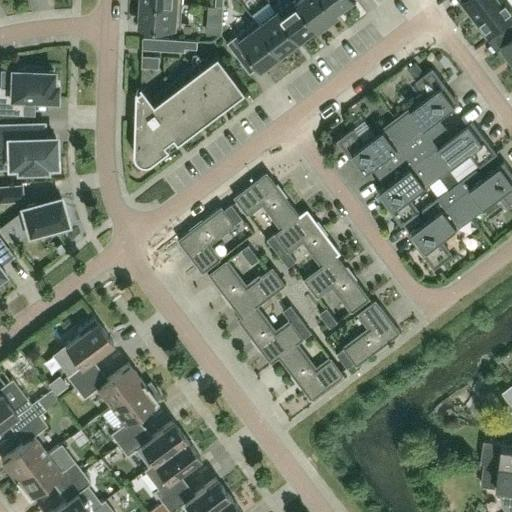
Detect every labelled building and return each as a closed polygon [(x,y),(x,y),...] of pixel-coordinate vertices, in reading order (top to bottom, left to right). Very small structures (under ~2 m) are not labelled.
[(181,27),(182,3),(141,0),(139,24),(181,27)] [(319,29),(297,0),(281,0),(274,6),(299,40),(316,26),(319,29)] [(337,15),(326,0),(297,0),(319,29),(337,15)] [(326,0),(337,15),(338,14),(336,11),(350,0),(326,0)] [(464,0),(489,33),(511,16),(511,4),(508,0),(464,0)] [(299,40),(274,6),(273,7),(276,11),(259,23),(256,19),(255,20),(281,53),(299,40)] [(281,53),(255,20),(237,34),(262,67),(281,53)] [(511,38),(500,47),(510,60),(511,58),(511,59),(511,20),(503,28),(511,38)] [(151,49),(152,37),(143,36),(143,48),(151,49)] [(159,49),(160,37),(152,37),(151,49),(159,49)] [(168,50),(169,38),(160,37),(159,49),(168,50)] [(176,50),(177,38),(169,38),(168,50),(176,50)] [(186,47),(186,39),(177,38),(176,50),(185,51),(186,47)] [(197,40),(186,39),(186,47),(197,48),(197,40)] [(138,88),(137,88),(135,150),(135,154),(136,156),(137,158),(139,159),(141,161),(143,162),(146,162),(147,162),(150,161),(152,160),(156,157),(170,147),(166,142),(175,135),(179,140),(246,90),(219,53),(209,61),(204,55),(151,95),(142,83),(140,84),(142,86),(138,89),(138,88)] [(150,67),(151,55),(142,54),(141,67),(150,67)] [(159,56),(151,55),(150,67),(158,68),(159,56)] [(427,95),(396,118),(418,146),(445,125),(438,116),(459,101),(433,66),(416,79),(427,95)] [(56,98),(56,81),(53,81),(53,69),(11,67),(10,85),(0,84),(0,111),(23,113),(23,97),(56,98)] [(379,175),(418,146),(396,118),(364,143),(352,127),(337,139),(363,173),(372,166),(379,175)] [(452,134),(445,125),(418,146),(440,176),(469,154),(478,166),(497,152),(473,119),(452,134)] [(54,135),(42,135),(42,123),(27,124),(27,126),(23,126),(23,124),(0,124),(0,143),(8,143),(9,168),(45,166),(45,162),(55,162),(54,135)] [(411,198),(440,176),(418,146),(379,175),(386,184),(376,191),(401,224),(420,210),(411,198)] [(483,177),(476,168),(476,167),(449,187),(471,216),(500,194),(511,209),(511,208),(511,171),(504,161),(483,177)] [(263,201),(283,228),(300,213),(267,170),(234,195),(248,213),(263,201)] [(0,199),(21,198),(20,184),(0,185),(0,199)] [(440,239),(471,216),(449,187),(421,208),(422,209),(422,208),(429,217),(408,233),(434,268),(451,255),(440,239)] [(20,205),(28,232),(67,221),(59,194),(20,205)] [(209,242),(236,222),(243,216),(233,202),(225,208),(224,208),(223,207),(222,205),(221,205),(178,238),(198,265),(203,271),(210,266),(221,258),(209,242)] [(307,208),(300,213),(283,228),(276,233),(275,232),(267,238),(288,265),(295,259),(289,251),(303,240),(322,264),(337,254),(341,251),(307,208)] [(364,289),(337,254),(322,264),(303,278),(312,289),(317,296),(326,289),(332,284),(336,289),(352,310),(370,297),(364,289)] [(260,274),(261,275),(247,285),(227,259),(209,272),(221,289),(242,316),(258,305),(276,291),(279,289),(286,283),(272,265),(260,274)] [(357,365),(401,331),(376,298),(358,312),(370,327),(343,347),(344,347),(337,353),(347,367),(354,361),(357,365)] [(276,329),(258,305),(242,316),(238,318),(271,362),(279,356),(296,342),(312,330),(291,302),(282,308),(290,318),(276,329)] [(66,375),(74,386),(94,370),(87,360),(112,340),(93,315),(76,328),(79,332),(64,343),(80,364),(66,375)] [(316,368),(296,342),(279,356),(312,399),(345,374),(331,356),(316,368)] [(110,404),(142,380),(128,361),(102,381),(94,370),(74,386),(82,396),(96,386),(110,404)] [(138,428),(130,417),(156,398),(160,395),(149,380),(145,384),(142,380),(110,404),(123,422),(109,432),(118,443),(138,428)] [(18,428),(38,413),(44,408),(36,397),(30,402),(25,395),(9,402),(0,391),(0,425),(10,418),(18,428)] [(46,424),(38,413),(18,428),(26,439),(0,458),(14,476),(46,452),(33,434),(46,424)] [(153,461),(185,437),(172,419),(146,438),(138,428),(118,443),(126,454),(139,443),(153,461)] [(511,427),(510,431),(507,440),(502,440),(502,443),(484,441),(481,460),(485,461),(511,464),(511,427)] [(199,455),(185,437),(153,461),(143,468),(157,487),(153,489),(161,500),(181,485),(173,475),(199,455)] [(61,486),(81,470),(73,460),(60,470),(46,452),(14,476),(28,494),(53,475),(61,486)] [(511,511),(511,464),(485,461),(482,484),(496,486),(501,487),(501,496),(503,504),(507,511),(511,511)] [(99,502),(85,485),(90,481),(81,470),(61,486),(69,496),(48,511),(86,511),(89,509),(99,502)] [(191,511),(205,511),(229,494),(215,476),(189,496),(181,485),(161,500),(169,511),(183,501),(191,511)] [(242,511),(229,494),(205,511),(242,511)]
